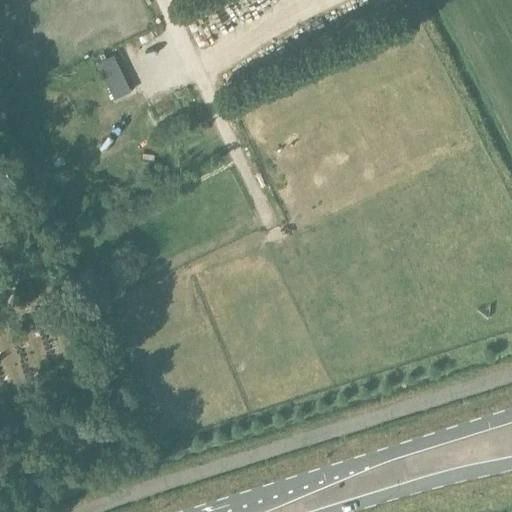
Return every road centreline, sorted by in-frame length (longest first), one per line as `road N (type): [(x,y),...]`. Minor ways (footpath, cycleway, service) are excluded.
road 1 (primary): [(511,415),(210,511)]
road 2 (primary): [(332,511),(511,464)]
